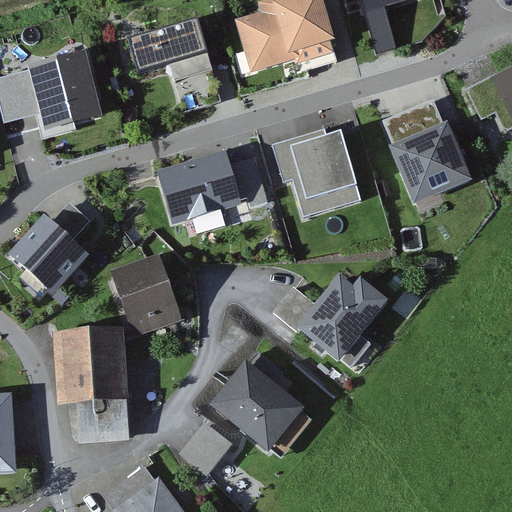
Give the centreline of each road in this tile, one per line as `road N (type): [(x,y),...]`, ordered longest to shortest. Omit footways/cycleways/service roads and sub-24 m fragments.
road 1 (residential): [(0,227),(74,172),(445,64),(470,54),(492,31)]
road 2 (unclassified): [(0,323),(28,353),(59,484)]
